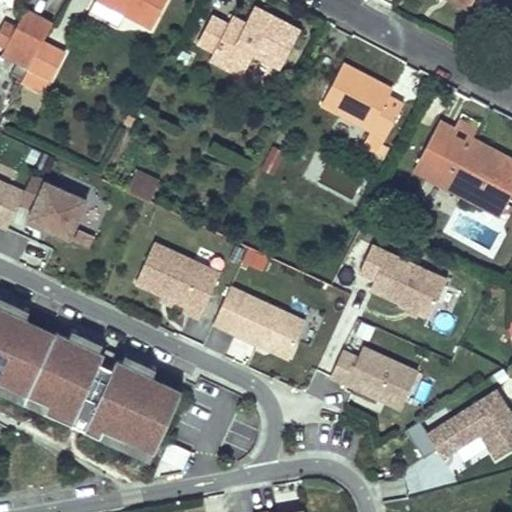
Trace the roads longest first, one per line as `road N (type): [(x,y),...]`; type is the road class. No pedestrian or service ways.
road 1 (residential): [(0,267),(244,379),(274,420),(255,477)]
road 2 (residential): [(328,0),(511,91)]
road 3 (residential): [(255,477),(56,511)]
road 4 (residential): [(367,511),(357,488),(333,469),(300,466),(255,477)]
